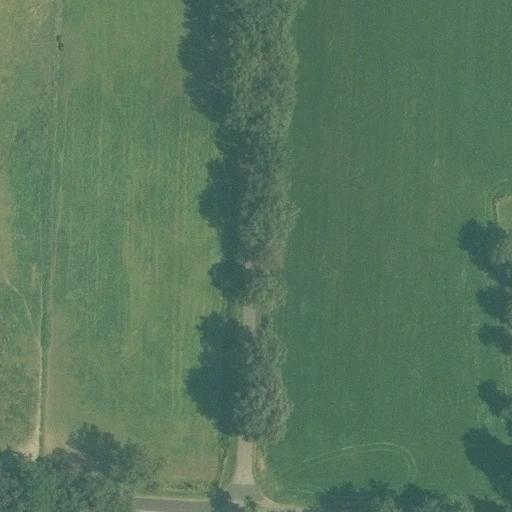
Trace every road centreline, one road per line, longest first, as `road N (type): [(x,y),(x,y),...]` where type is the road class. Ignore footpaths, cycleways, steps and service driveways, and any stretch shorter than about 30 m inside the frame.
road 1 (unclassified): [(241,507),(262,0)]
road 2 (unclassified): [(241,507),(0,492)]
